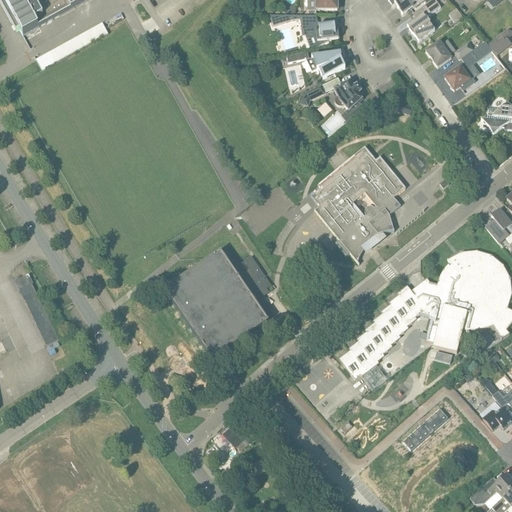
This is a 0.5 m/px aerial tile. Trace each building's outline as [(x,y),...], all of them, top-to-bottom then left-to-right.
[(0,0),(0,3),(16,33),(19,31),(23,37),(90,0),(0,0)] [(314,0),(314,11),(337,12),(337,0),(314,0)] [(402,16),(413,8),(412,6),(418,2),(416,0),(389,0),(388,1),(392,7),(395,5),(402,16)] [(434,0),(423,8),(426,14),(410,26),(412,29),(409,32),(412,37),(413,37),(418,44),(435,32),(429,25),(430,24),(426,19),(440,9),(434,0)] [(452,15),(457,23),(464,19),(459,11),(452,15)] [(318,46),(317,43),(339,41),(338,31),(335,32),(334,24),(319,26),(316,18),(315,18),(315,17),(300,17),(302,38),(305,38),(310,49),(318,46)] [(108,36),(102,25),(36,61),(42,72),(108,36)] [(497,58),(511,46),(507,41),(511,37),(511,34),(508,29),(487,46),(497,58)] [(437,70),(452,60),(450,57),(455,53),(448,42),(442,46),(440,43),(426,54),(437,70)] [(461,61),(473,53),(473,52),(468,45),(454,55),(459,62),(461,61)] [(311,60),(317,71),(318,71),(323,80),(345,70),(340,60),(337,55),(340,54),(340,53),(311,60)] [(463,92),(475,83),(472,79),(469,80),(464,73),(479,62),(473,53),(461,61),(464,66),(444,80),(450,87),(450,89),(451,91),(453,91),(454,93),(460,89),(463,92)] [(309,61),(307,54),(286,59),(288,65),(309,61)] [(352,89),(349,83),(333,91),(336,97),(335,98),(334,100),(334,103),(334,104),(335,105),(336,107),(337,107),(338,108),(339,108),(341,108),(342,108),(344,108),(348,113),(347,114),(350,118),(346,121),(353,129),(370,113),(363,106),(362,107),(359,103),(361,101),(357,96),(359,95),(354,88),(352,89)] [(310,103),(326,96),(322,87),(301,97),(298,106),(309,108),(310,103)] [(474,105),(470,99),(464,103),(469,109),(474,105)] [(486,127),(493,137),(501,131),(506,131),(508,133),(509,132),(511,132),(511,105),(508,105),(501,111),(489,110),(487,122),(481,121),(484,124),(484,126),(486,127)] [(407,119),(410,112),(399,108),(396,115),(407,119)] [(346,258),(350,255),(359,267),(359,266),(358,264),(361,256),(366,250),(366,249),(372,243),(380,239),(378,237),(386,234),(394,233),(394,232),(389,217),(401,208),(396,202),(396,203),(393,200),(404,191),(405,191),(405,190),(405,191),(406,190),(390,172),(379,158),(379,159),(379,160),(377,162),(377,161),(376,162),(375,162),(373,160),(374,160),(370,155),(366,150),(365,149),(351,160),(348,162),(339,170),(336,172),(317,188),(318,188),(319,188),(321,190),(319,191),(311,198),(317,206),(317,205),(319,208),(317,210),(318,210),(315,212),(314,212),(339,242),(335,245),(346,258)] [(449,186),(445,181),(440,186),(443,190),(449,186)] [(511,234),(511,226),(500,212),(491,219),(492,220),(490,221),(490,224),(491,225),(486,229),(499,246),(511,234)] [(258,296),(271,287),(251,258),(238,266),(226,249),(214,257),(212,254),(203,260),(205,263),(164,292),(212,363),(254,334),(255,337),(264,331),(262,328),(275,320),(258,296)] [(503,267),(490,257),(476,253),(461,254),(447,262),(450,267),(450,268),(448,266),(443,271),(440,277),(438,283),(437,286),(436,289),(429,287),(426,284),(425,285),(428,288),(415,298),(412,295),(411,296),(414,299),(413,300),(406,292),(398,298),(399,298),(398,298),(398,299),(400,300),(391,308),(390,308),(391,308),(392,310),(383,317),(384,319),(375,326),(375,327),(376,329),(367,336),(369,338),(360,345),(359,346),(360,346),(361,347),(352,355),(353,357),(344,364),(344,365),(345,366),(343,368),(350,376),(355,381),(353,383),(356,386),(357,387),(363,382),(375,398),(390,386),(378,371),(378,369),(381,366),(383,364),(383,361),(389,357),(389,356),(391,355),(391,352),(397,347),(396,347),(399,345),(399,343),(405,338),(404,338),(406,336),(407,333),(412,329),(412,328),(414,326),(415,324),(418,320),(419,321),(429,323),(430,323),(425,343),(433,345),(432,349),(457,355),(459,346),(462,332),(466,333),(480,332),(492,328),(494,331),(501,342),(508,337),(509,337),(508,336),(508,335),(505,332),(511,324),(511,313),(507,310),(511,296),(510,280),(503,267)] [(19,282),(49,352),(61,347),(31,276),(19,282)] [(511,384),(511,374),(508,370),(503,374),(511,384)] [(0,421),(26,411),(11,374),(0,378),(0,421)] [(511,410),(511,392),(504,399),(498,393),(492,398),(502,410),(508,405),(511,410)] [(494,416),(492,413),(482,421),(493,433),(499,427),(503,432),(511,424),(511,423),(501,410),(494,416)] [(223,436),(227,440),(226,441),(235,451),(246,441),(237,431),(236,431),(232,427),(223,436)] [(502,501),(511,491),(511,483),(506,477),(498,484),(493,479),(470,500),(474,505),(473,506),(474,507),(484,506),(496,495),(502,501)] [(505,511),(507,511),(511,507),(511,491),(502,501),(492,510),(493,511),(505,511)]
